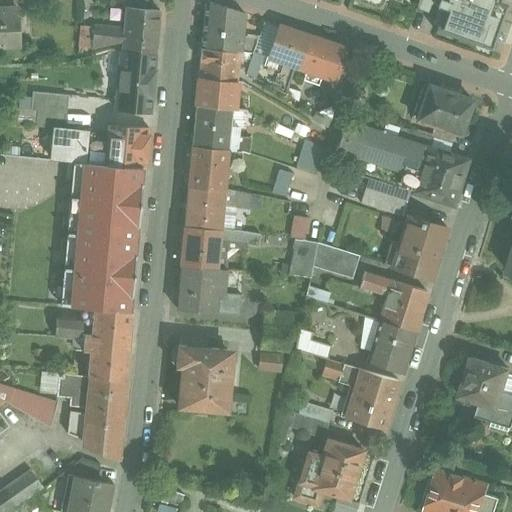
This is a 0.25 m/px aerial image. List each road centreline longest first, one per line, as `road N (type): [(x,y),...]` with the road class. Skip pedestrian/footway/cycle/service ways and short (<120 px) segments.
road 1 (residential): [(181,0),(126,511)]
road 2 (residential): [(511,98),(380,511)]
road 3 (unclassified): [(272,0),(511,83)]
